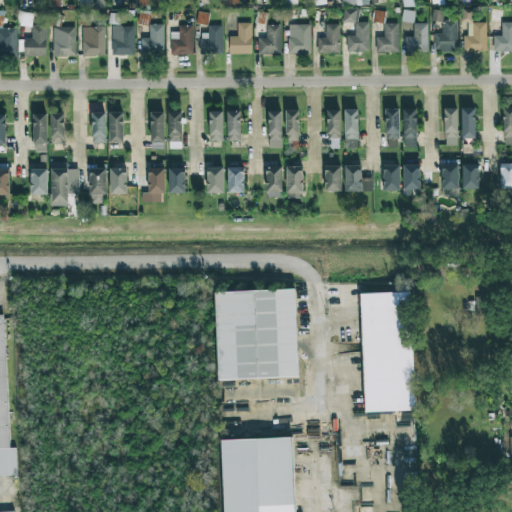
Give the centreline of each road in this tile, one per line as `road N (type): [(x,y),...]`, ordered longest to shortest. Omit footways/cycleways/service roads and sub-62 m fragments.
road 1 (residential): [(0,84),(511,79)]
road 2 (residential): [(0,261),(309,254)]
